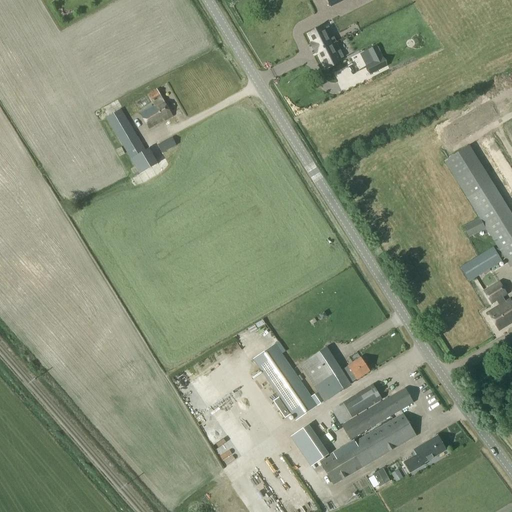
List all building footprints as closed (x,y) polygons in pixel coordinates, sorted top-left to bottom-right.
[(331,2),(320,8),(328,22),(338,17),(331,2)] [(384,48),(420,28),(412,13),(376,34),(384,48)] [(324,31),(310,38),(314,46),(313,46),(317,55),(319,55),(332,48),(332,47),(337,45),(334,39),(329,42),(324,31)] [(332,48),(319,55),(326,70),(340,64),(339,63),(345,60),(342,55),(336,57),(332,48)] [(364,59),(350,66),(355,77),(370,70),(364,59)] [(154,105),(140,113),(149,129),(164,120),(165,122),(172,117),(156,90),(148,96),(152,103),(152,102),(154,105)] [(121,109),(105,119),(122,147),(126,154),(133,167),(137,174),(139,176),(158,164),(149,149),(146,150),(121,109)] [(172,138),(157,145),(162,154),(176,146),(172,138)] [(509,204),(511,202),(511,180),(490,138),(478,144),(509,204)] [(511,215),(469,146),(444,162),(479,219),(464,227),(469,237),(485,229),(509,267),(511,265),(511,215)] [(122,147),(116,151),(120,157),(126,154),(122,147)] [(493,247),(460,268),(468,282),(502,262),(493,247)] [(498,283),(484,292),(491,304),(496,301),(499,306),(487,313),(499,331),(511,322),(511,304),(509,300),(505,302),(502,297),(506,295),(498,283)] [(275,344),(252,360),(295,421),(323,401),(323,402),(348,386),(325,349),(300,365),(318,393),(311,397),(275,344)] [(360,358),(348,367),(357,381),(369,373),(360,358)] [(372,385),(331,410),(341,425),(381,399),(372,385)] [(404,389),(341,426),(350,441),(413,403),(404,389)] [(402,414),(320,463),(333,485),(416,436),(402,414)] [(308,425),(290,437),(311,467),(328,455),(308,425)] [(227,479),(279,450),(271,436),(219,465),(227,479)] [(417,455),(404,462),(410,473),(424,464),(424,463),(446,450),(438,436),(414,450),(417,455)] [(396,481),(402,478),(399,471),(392,475),(396,481)] [(294,511),(283,492),(282,493),(276,482),(267,487),(280,511),(294,511)]
